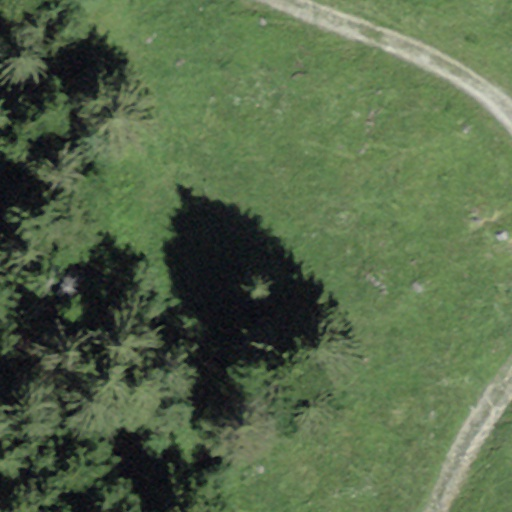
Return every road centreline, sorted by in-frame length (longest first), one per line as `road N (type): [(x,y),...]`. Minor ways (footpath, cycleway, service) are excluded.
road 1 (track): [(287,0),(434,60),(511,112)]
road 2 (track): [(511,373),(436,511)]
